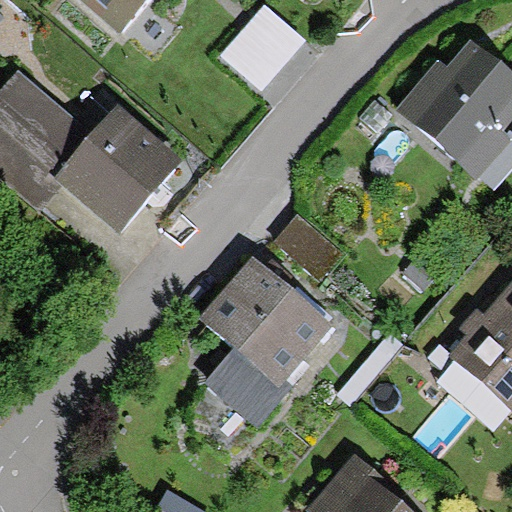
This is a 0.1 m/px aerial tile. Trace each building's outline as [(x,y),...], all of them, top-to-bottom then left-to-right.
[(142,0),(77,0),(115,32),(142,0)] [(269,96),(314,44),(273,8),(228,60),(269,96)] [(511,69),(471,35),(402,114),(478,178),(511,138),(511,69)] [(90,155),(19,92),(0,113),(0,171),(34,202),(57,176),(113,227),(164,169),(116,126),(90,155)] [(301,227),(209,334),(291,403),(355,329),(313,293),(340,261),(301,227)] [(511,300),(444,385),(464,402),(486,421),(511,439),(511,438),(511,300)] [(418,511),(361,466),(323,511),(418,511)]
